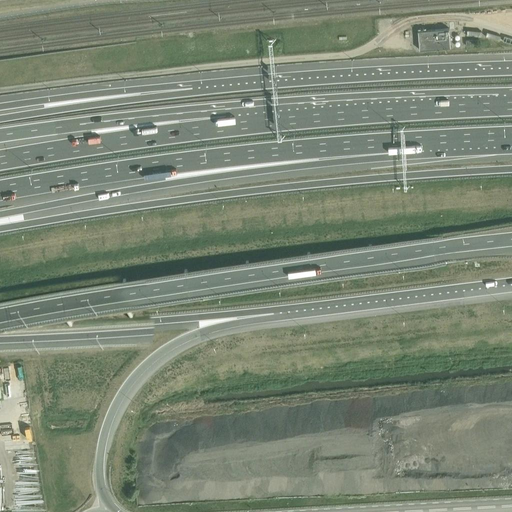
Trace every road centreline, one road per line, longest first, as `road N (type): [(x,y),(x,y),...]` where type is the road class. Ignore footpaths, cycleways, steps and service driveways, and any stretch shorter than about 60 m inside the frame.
road 1 (motorway): [(0,312),(511,238)]
road 2 (motorway): [(0,228),(244,191),(511,169)]
road 3 (motorway): [(0,214),(395,147)]
road 4 (motorway): [(0,191),(287,151),(395,147)]
road 5 (motorway): [(511,69),(195,89)]
road 6 (motorway): [(106,510),(103,439),(135,374),(174,342),(275,314)]
road 7 (motorway): [(0,328),(275,314)]
road 8 (motorway): [(511,107),(247,119)]
road 9 (motorway): [(247,119),(0,161)]
road 10 (motorway): [(247,119),(195,115),(0,135)]
road 11 (motorway): [(275,314),(511,284)]
road 12 (motorway): [(195,89),(0,119)]
road 13 (motorway): [(195,89),(0,110)]
road 14 (unclassified): [(373,511),(511,504)]
